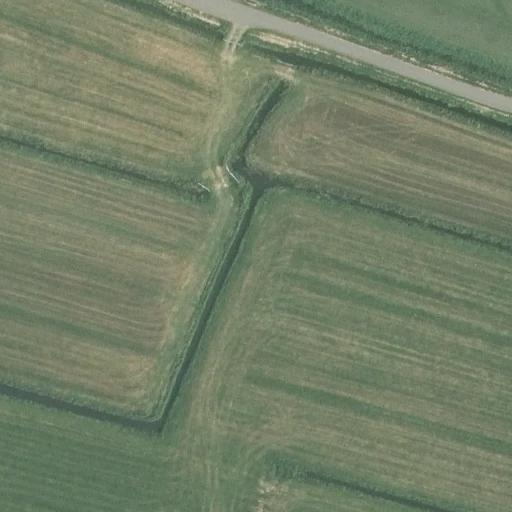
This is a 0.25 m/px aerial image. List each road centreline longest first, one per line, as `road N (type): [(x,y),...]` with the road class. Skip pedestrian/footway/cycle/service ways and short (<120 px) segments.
road 1 (unclassified): [(208,0),(511,104)]
road 2 (track): [(211,227),(221,204),(213,185),(242,11)]
